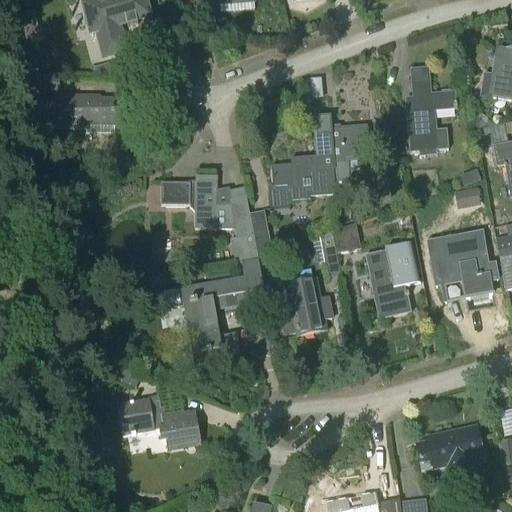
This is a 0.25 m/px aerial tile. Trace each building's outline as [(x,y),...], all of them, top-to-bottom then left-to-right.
[(87,0),(90,6),(84,8),(91,35),(97,33),(104,59),(124,54),(118,28),(126,25),(127,30),(137,27),(136,23),(149,19),(143,0),(87,0)] [(204,0),(206,0),(207,10),(208,10),(208,7),(253,4),(252,0),(204,0)] [(24,40),(39,39),(37,14),(23,15),(24,40)] [(480,100),(493,102),(494,97),(507,99),(511,121),(511,51),(505,52),(505,54),(498,53),(494,75),(485,73),(480,100)] [(108,66),(92,70),(95,80),(112,80),(108,66)] [(413,104),(405,104),(410,155),(449,152),(447,132),(437,133),(435,114),(457,112),(457,106),(455,106),(454,95),(431,97),(429,71),(417,72),(418,78),(410,78),(413,104)] [(33,92),(58,95),(60,79),(35,77),(33,92)] [(86,132),(86,129),(113,130),(114,134),(134,134),(134,102),(89,102),(89,99),(52,99),(52,132),(86,132)] [(481,118),(472,120),(475,133),(488,130),(486,121),(481,118)] [(312,121),(315,159),(332,159),(333,167),(343,166),(343,159),(366,157),(366,159),(367,158),(365,130),(330,133),(329,120),(312,121)] [(502,128),(477,134),(480,153),(493,151),(497,169),(503,168),(503,170),(505,170),(511,203),(511,147),(507,148),(502,128)] [(332,159),(315,159),(290,161),(290,168),(271,170),(273,190),(268,190),(270,210),(291,208),(291,204),(300,203),(300,207),(313,206),(313,200),(321,200),(320,187),(333,186),(333,188),(334,188),(333,167),(332,159)] [(161,187),(160,209),(194,210),(193,232),(234,233),(236,241),(230,243),(236,266),(240,265),(258,261),(249,218),(244,191),(230,194),(231,202),(228,203),(229,208),(216,210),(217,180),(195,180),(194,187),(161,187)] [(462,194),(465,211),(480,209),(477,191),(462,194)] [(417,204),(416,198),(415,194),(405,196),(407,206),(417,204)] [(264,216),(249,218),(258,261),(272,257),(264,216)] [(319,239),(327,281),(339,279),(335,257),(360,252),(355,228),(319,239)] [(506,241),(495,243),(505,295),(511,293),(511,228),(504,230),(506,241)] [(480,238),(440,247),(446,274),(459,271),(466,303),(493,297),(480,238)] [(386,255),(365,259),(379,323),(410,316),(406,299),(408,299),(408,296),(405,297),(404,292),(421,289),(412,247),(385,253),(386,255)] [(183,309),(188,336),(181,337),(185,358),(191,357),(195,377),(242,368),(236,336),(219,339),(215,313),(266,305),(258,262),(240,265),(243,281),(162,295),(166,313),(183,309)] [(286,289),(297,340),(325,334),(323,324),(332,322),(329,307),(320,309),(315,283),(286,289)] [(103,380),(135,392),(139,379),(108,368),(103,380)] [(117,408),(122,439),(159,433),(161,445),(165,445),(167,452),(200,446),(195,415),(183,417),(183,414),(161,418),(158,401),(117,408)] [(476,431),(412,445),(418,475),(445,469),(451,493),(477,487),(472,463),(483,461),(476,431)] [(511,442),(499,444),(501,470),(511,468),(511,442)] [(324,511),(400,511),(399,507),(377,511),(374,497),(323,507),(324,511)]
